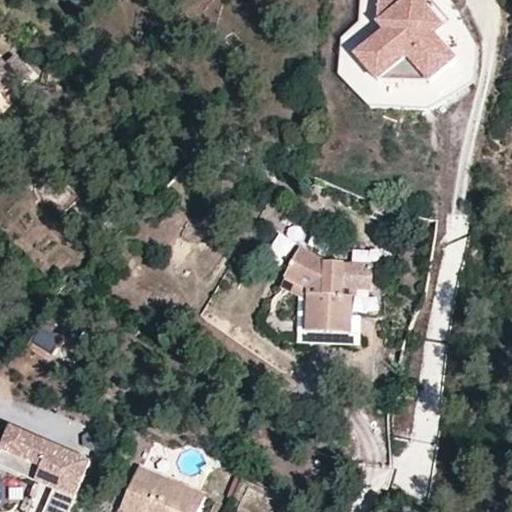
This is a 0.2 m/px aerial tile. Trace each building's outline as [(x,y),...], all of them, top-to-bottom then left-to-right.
[(481,37),(452,0),(360,0),(362,29),(347,48),(348,81),(381,109),(439,105),(481,72),(481,37)] [(0,96),(1,96),(8,102),(11,98),(30,77),(11,60),(4,69),(0,65),(0,96)] [(372,264),(326,265),(303,252),(288,279),(311,291),(311,302),(311,334),(311,335),(354,335),(354,317),(362,317),(373,317),(373,289),(372,264)] [(311,302),(311,291),(288,279),(283,288),(311,302)] [(362,317),(354,317),(354,335),(311,335),(311,334),(303,334),(303,345),(362,345),(362,317)] [(44,323),(32,342),(54,356),(67,337),(44,323)] [(407,347),(408,345),(395,345),(383,371),(396,369),(399,364),(401,360),(407,347)] [(0,475),(37,490),(39,495),(32,511),(74,511),(92,469),(11,436),(0,462),(0,475)] [(201,511),(209,494),(142,467),(125,511),(128,511),(201,511)] [(419,506),(403,503),(400,511),(421,511),(422,508),(419,506)]
